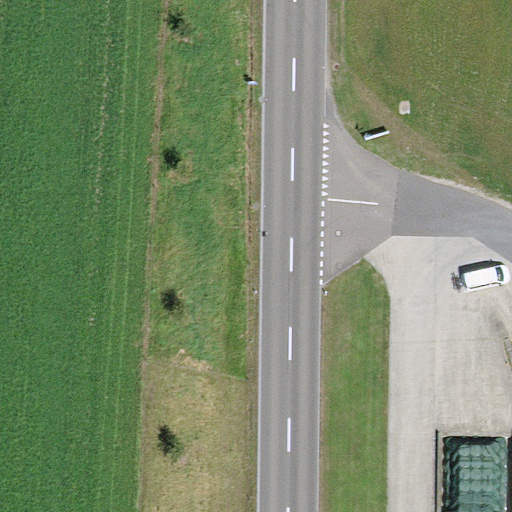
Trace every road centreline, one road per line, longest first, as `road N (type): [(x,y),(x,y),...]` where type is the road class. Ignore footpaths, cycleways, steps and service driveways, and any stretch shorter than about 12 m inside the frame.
road 1 (secondary): [(294,0),(287,511)]
road 2 (track): [(511,235),(417,206),(292,196)]
